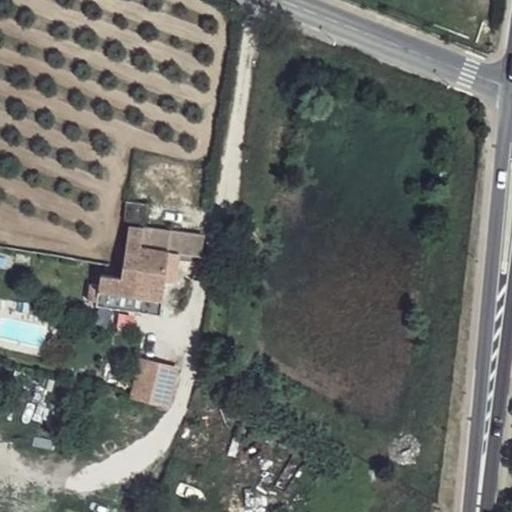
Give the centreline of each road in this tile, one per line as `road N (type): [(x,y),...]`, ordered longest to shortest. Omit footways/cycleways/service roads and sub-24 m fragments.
road 1 (secondary): [(504,86),(472,511)]
road 2 (secondary): [(477,511),(511,266)]
road 3 (residential): [(504,86),(283,0)]
